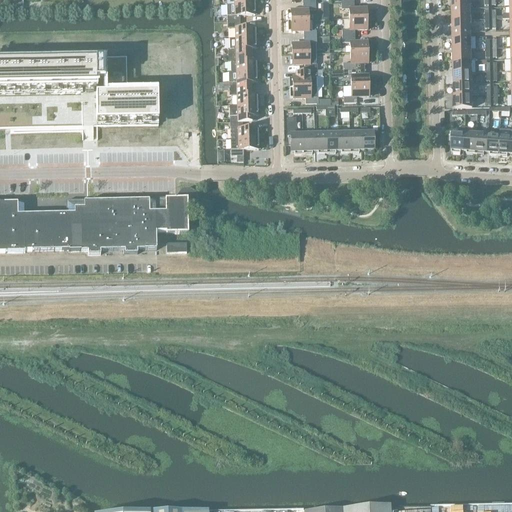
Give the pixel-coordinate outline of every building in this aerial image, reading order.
[(22,0),(13,0),(13,11),(23,10),(22,0)] [(451,0),(452,10),(470,10),(469,0),(451,0)] [(349,10),(349,21),(367,20),(367,19),(366,9),(354,10),(354,4),(341,4),(341,11),(349,10)] [(288,12),(288,22),(308,22),(308,12),(316,11),(316,5),(303,5),(303,11),(291,11),(291,12),(288,12)] [(227,6),(227,17),(227,23),(240,23),(240,17),(255,16),(256,16),(256,10),(255,10),(254,6),(234,6),(227,6)] [(511,8),(511,9),(511,15),(504,15),(503,17),(503,21),(511,21),(511,20),(511,8)] [(452,10),(452,22),(470,22),(470,10),(452,10)] [(343,31),(342,31),(342,38),(355,37),(355,31),(367,31),(367,22),(367,20),(349,21),(343,21),(343,31)] [(303,33),(304,39),(316,38),(316,32),(309,32),(308,22),(288,22),(288,32),(291,32),(291,33),(303,33)] [(452,36),(470,36),(470,22),(452,22),(453,33),(452,33),(452,36)] [(235,30),(235,40),(255,39),(255,35),(257,35),(257,29),(255,29),(255,28),(240,29),(240,23),(227,23),(227,30),(235,30)] [(470,36),(452,36),(452,40),(453,40),(453,50),(471,50),(470,36)] [(350,44),(350,54),(371,54),(370,44),(367,44),(367,43),(355,43),(355,37),(342,38),(342,44),(350,44)] [(316,55),(315,45),(317,45),(316,38),(304,39),(304,45),(291,45),(292,54),(291,54),(291,56),(316,55)] [(255,39),(235,40),(229,40),(230,50),(228,50),(228,57),(250,56),(250,50),(256,50),(256,49),(257,49),(257,43),(255,43),(255,39)] [(453,50),(453,62),(471,62),(471,50),(453,50)] [(343,65),(343,71),(356,71),(356,65),(368,65),(368,64),(371,64),(371,54),(350,54),(350,64),(343,65)] [(317,72),(317,65),(316,65),(316,55),(291,56),(292,57),(292,67),(304,66),(305,72),(317,72)] [(250,56),(228,57),(228,63),(231,63),(231,73),(231,74),(256,73),(256,69),(258,69),(258,63),(256,63),(256,62),(250,62),(250,56)] [(127,91),(126,58),(95,58),(0,60),(0,129),(10,130),(26,130),(59,129),(75,129),(83,128),(93,128),(96,128),(97,128),(127,128),(158,127),(157,90),(127,91)] [(453,62),(454,74),(471,74),(471,62),(453,62)] [(351,78),(351,88),(372,87),(371,77),(368,78),(368,77),(356,77),(356,71),(343,71),(343,78),(351,78)] [(316,89),(316,78),(317,78),(317,72),(305,72),(296,73),(296,78),(292,79),(289,80),(290,89),(310,89),(316,89)] [(256,73),(231,74),(231,73),(228,73),(229,85),(229,90),(251,90),(251,84),(256,84),(256,83),(258,83),(258,77),(256,77),(256,73)] [(454,74),(454,86),(472,85),(471,74),(454,74)] [(454,86),(454,98),(472,97),(472,85),(454,86)] [(372,87),(351,88),(351,98),(344,98),(344,105),(357,104),(356,98),(369,98),(369,97),(372,97),(372,87)] [(310,89),(290,89),(290,99),(293,99),(293,100),(305,100),(305,106),(318,105),(318,99),(310,99),(310,89)] [(251,90),(229,90),(229,97),(237,97),(237,107),(257,106),(257,102),(259,102),(259,96),(257,96),(251,96),(251,90)] [(472,97),(454,98),(454,100),(452,100),(452,110),(472,109),(472,97)] [(237,107),(229,107),(230,124),(243,124),(252,123),(252,117),(257,117),(259,117),(259,111),(257,111),(257,106),(237,107)] [(303,156),(303,136),(296,136),(296,119),(287,119),(288,137),(291,137),(291,154),(294,153),(294,156),(303,156)] [(243,124),(230,124),(230,141),(258,140),(258,136),(260,136),(259,130),(258,130),(258,129),(243,130),(243,124)] [(361,128),(361,134),(362,152),(364,152),(364,154),(374,154),(373,143),(376,143),(375,134),(367,134),(366,128),(361,128)] [(461,152),(464,152),(465,128),(461,128),(459,129),(459,134),(450,133),(450,143),(452,143),(451,154),(461,154),(461,152)] [(465,128),(464,152),(466,152),(466,154),(475,155),(476,135),(470,135),(471,130),(469,129),(465,128)] [(332,135),(326,135),(327,155),(335,155),(335,152),(338,152),(338,135),(338,129),(332,129),(332,135)] [(349,134),(338,135),(338,152),(341,152),(341,155),(350,154),(349,134)] [(361,134),(349,134),(350,154),(359,154),(359,152),(362,152),(361,134)] [(314,135),(303,136),(303,156),(312,155),(312,153),(315,153),(314,135)] [(326,135),(314,135),(315,153),(318,153),(318,155),(327,155),(326,135)] [(484,153),(487,153),(488,136),(476,135),(475,155),(484,156),(484,153)] [(489,156),(498,157),(500,137),(488,136),(487,153),(490,154),(489,156)] [(507,155),(510,155),(511,137),(500,137),(498,157),(507,157),(507,155)] [(258,140),(230,141),(231,158),(237,157),(243,157),(243,151),(258,151),(258,150),(260,150),(260,144),(258,144),(258,140)] [(0,254),(25,254),(25,253),(68,252),(68,253),(88,253),(88,256),(100,256),(100,252),(125,252),(125,256),(137,255),(137,252),(156,251),(156,234),(165,234),(165,235),(188,235),(188,209),(190,209),(192,208),(194,207),(195,205),(196,203),(196,201),(196,199),(195,197),(194,195),(193,193),(191,192),(189,191),(186,191),(184,192),(182,193),(181,194),(179,196),(179,198),(178,201),(165,201),(165,202),(156,202),(68,203),(68,215),(24,216),(24,204),(0,204),(0,254)] [(166,245),(167,255),(186,254),(186,245),(166,245)]
